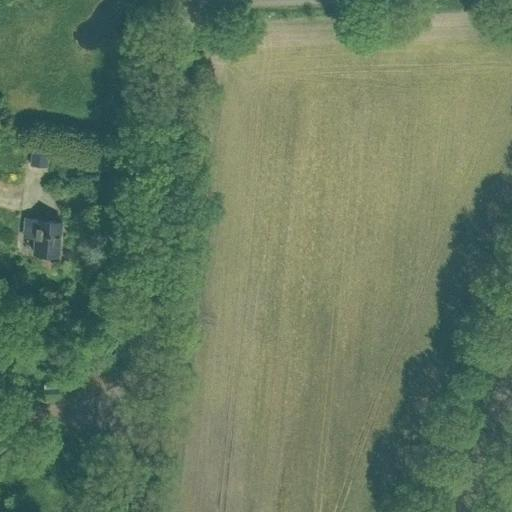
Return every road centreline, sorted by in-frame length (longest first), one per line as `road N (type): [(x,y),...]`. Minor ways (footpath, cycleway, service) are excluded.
road 1 (unclassified): [(138,421),(183,0)]
road 2 (unclassified): [(461,511),(511,374)]
road 3 (unclassified): [(0,430),(68,413),(138,421)]
